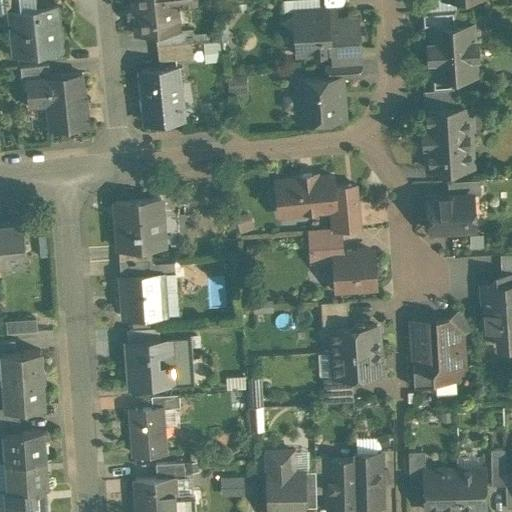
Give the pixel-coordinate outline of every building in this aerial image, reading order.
[(176,0),(134,0),(137,33),(156,31),(179,28),(176,3),(176,0)] [(37,5),(12,7),(15,30),(10,30),(12,54),(64,48),(63,31),(60,31),(58,4),(60,4),(59,2),(37,5)] [(328,6),(294,9),(297,52),(335,50),(358,48),(361,48),(359,15),(329,16),(328,6)] [(456,7),(420,9),(421,26),(431,25),(431,24),(457,23),(456,7)] [(457,23),(431,24),(431,25),(433,41),(429,42),(430,58),(434,58),(435,74),(435,75),(454,74),(477,73),(475,56),(478,55),(477,38),(474,38),(473,22),(457,23)] [(193,26),(179,28),(156,31),(157,43),(192,39),(194,39),(193,26)] [(207,38),(206,58),(221,58),(222,39),(207,38)] [(192,39),(157,43),(159,59),(193,55),(192,39)] [(358,48),(335,50),(336,62),(359,61),(358,48)] [(336,62),(326,63),(327,75),(341,74),(341,75),(363,74),(362,60),(336,62)] [(49,62),(21,65),(22,79),(27,78),(27,76),(50,74),(49,62)] [(178,64),(140,67),(146,120),(184,117),(178,64)] [(50,74),(27,76),(27,78),(30,104),(51,102),(53,126),(88,123),(82,71),(50,74)] [(327,75),(297,77),(299,110),(316,109),(316,114),(319,117),(326,117),(328,115),(343,114),(341,75),(341,74),(327,75)] [(454,74),(435,75),(435,74),(431,74),(431,88),(454,87),(454,74)] [(431,88),(425,89),(426,107),(462,104),(461,86),(454,87),(431,88)] [(426,107),(425,107),(426,129),(423,129),(424,144),(427,144),(428,167),(472,164),(470,128),(473,128),(472,109),(473,108),(473,104),(462,104),(426,107)] [(315,172),(298,173),(299,177),(277,179),(278,188),(277,188),(273,193),(274,199),(278,203),(280,203),(281,212),(332,207),(336,206),(336,203),(334,184),(333,173),(315,175),(315,172)] [(480,177),(448,179),(449,193),(472,192),(472,193),(481,192),(480,177)] [(356,182),(334,184),(336,203),(358,201),(356,182)] [(449,193),(429,194),(431,228),(469,226),(468,214),(473,208),(472,193),(472,192),(449,193)] [(161,197),(115,200),(119,246),(151,243),(165,242),(161,197)] [(358,201),(336,203),(336,206),(332,207),(334,227),(340,226),(361,225),(358,201)] [(23,220),(0,222),(0,249),(1,261),(27,258),(23,220)] [(334,227),(310,229),(312,260),(334,258),(334,251),(342,251),(340,226),(334,227)] [(151,243),(121,246),(122,259),(148,257),(152,257),(151,243)] [(342,251),(334,251),(334,258),(336,287),(376,284),(374,249),(342,251)] [(152,257),(148,257),(149,272),(163,271),(163,272),(175,271),(174,255),(152,257)] [(149,272),(121,274),(124,315),(166,312),(163,272),(163,271),(149,272)] [(511,282),(510,282),(500,274),(493,283),(484,284),(487,330),(500,330),(501,341),(511,340),(511,282)] [(347,298),(321,300),(323,327),(331,327),(331,325),(349,324),(347,298)] [(37,316),(7,318),(8,330),(38,328),(37,316)] [(449,316),(436,317),(439,362),(433,368),(433,376),(436,376),(456,375),(465,364),(463,332),(449,316)] [(430,317),(410,318),(413,359),(432,358),(430,317)] [(432,358),(413,359),(414,385),(436,384),(436,376),(433,376),(433,368),(439,362),(436,317),(430,317),(432,358)] [(356,320),(352,324),(349,324),(331,325),(331,327),(332,349),(380,346),(380,334),(378,334),(377,322),(367,323),(362,319),(356,320)] [(159,325),(129,327),(130,338),(160,336),(159,325)] [(130,338),(125,339),(129,383),(169,380),(168,374),(193,372),(190,334),(160,336),(130,338)] [(15,338),(0,339),(0,351),(2,351),(2,350),(16,349),(15,338)] [(380,346),(332,349),(334,372),(334,373),(352,372),(355,372),(360,376),(366,375),(370,371),(380,370),(379,358),(381,358),(380,346)] [(16,349),(2,350),(2,351),(4,378),(42,376),(40,348),(16,349)] [(352,372),(334,373),(334,372),(326,372),(328,399),(354,398),(352,372)] [(42,376),(4,378),(6,405),(6,406),(19,406),(44,404),(42,376)] [(179,391),(152,393),(152,405),(162,404),(162,405),(180,404),(179,391)] [(152,405),(131,407),(134,451),(166,449),(162,405),(162,404),(152,405)] [(252,427),(267,426),(265,404),(251,405),(252,427)] [(19,406),(6,406),(6,405),(0,405),(0,418),(20,417),(19,406)] [(20,417),(0,418),(0,432),(5,432),(5,431),(21,429),(20,417)] [(21,429),(5,431),(5,432),(7,458),(45,456),(43,428),(21,429)] [(506,482),(505,446),(491,447),(492,483),(506,482)] [(394,483),(393,447),(380,448),(380,449),(381,449),(382,484),(394,483)] [(293,448),(267,448),(268,511),(280,511),(305,511),(305,505),(304,469),(294,469),(293,448)] [(380,449),(354,450),(354,456),(356,504),(382,503),(382,484),(381,449),(380,449)] [(425,449),(409,449),(410,483),(425,482),(424,467),(425,467),(425,449)] [(329,455),(316,455),(316,469),(316,491),(328,491),(328,457),(329,457),(329,455)] [(45,456),(7,458),(9,486),(44,484),(47,484),(45,456)] [(329,457),(328,457),(328,491),(329,503),(329,511),(356,510),(356,504),(354,456),(329,457)] [(184,460),(156,461),(157,475),(174,474),(174,476),(185,475),(184,460)] [(485,465),(457,466),(458,507),(486,507),(485,465)] [(425,467),(424,467),(425,482),(426,508),(458,507),(457,466),(425,467)] [(316,491),(316,469),(304,469),(305,505),(317,505),(316,491)] [(223,492),(246,491),(245,472),(222,474),(223,492)] [(157,475),(136,477),(137,511),(176,511),(175,495),(174,476),(174,474),(157,475)] [(9,486),(6,487),(8,511),(44,511),(46,511),(44,484),(9,486)] [(196,511),(195,494),(175,495),(176,511),(196,511)]
